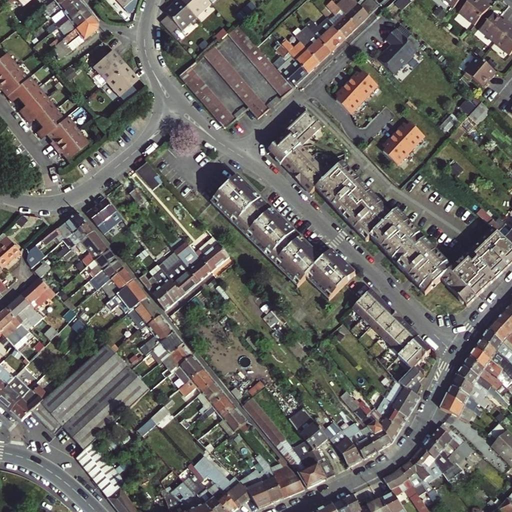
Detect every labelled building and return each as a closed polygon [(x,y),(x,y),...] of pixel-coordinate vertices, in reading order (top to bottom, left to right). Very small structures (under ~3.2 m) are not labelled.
[(84,7),(78,0),(73,0),(50,18),(55,24),(46,30),(49,34),(84,7)] [(55,0),(53,2),(57,7),(47,14),(50,18),(73,0),(55,0)] [(182,32),(197,18),(179,0),(178,0),(173,5),(175,7),(167,15),(182,32)] [(179,0),(197,18),(211,5),(207,1),(206,0),(179,0)] [(368,0),(360,8),(369,17),(380,5),(374,0),(368,0)] [(406,8),(411,0),(400,0),(398,3),(406,8)] [(469,0),(460,12),(475,26),(491,6),(484,0),(483,2),(481,0),(469,0)] [(358,28),(369,17),(360,8),(359,7),(354,1),(347,7),(352,12),(347,16),(358,28)] [(337,17),(330,23),(334,28),(345,40),(358,28),(347,16),(334,2),(329,7),(337,17)] [(92,17),(84,7),(49,34),(56,44),(92,17)] [(481,31),(496,43),(511,25),(505,19),(503,21),(495,14),(481,31)] [(98,25),(92,17),(56,44),(48,51),(56,61),(96,31),(98,25)] [(312,21),(306,26),(310,31),(316,25),(312,21)] [(511,24),(511,25),(496,43),(510,56),(511,54),(511,24)] [(294,88),(282,75),(258,47),(240,25),(236,28),(228,35),(283,99),(294,88)] [(334,28),(319,41),(330,54),(345,40),(334,28)] [(315,29),(311,32),(315,36),(316,38),(320,35),(315,29)] [(418,52),(397,30),(387,40),(393,46),(379,60),(394,76),(405,65),(406,66),(415,57),(414,56),(418,52)] [(330,54),(319,41),(316,38),(315,36),(304,45),(309,51),(308,52),(319,65),(330,54)] [(287,40),(282,45),(295,60),(297,62),(308,75),(319,65),(308,52),(305,48),(296,55),(293,50),(294,49),(287,40)] [(291,63),(295,60),(282,45),(276,50),(284,59),(286,57),(291,63)] [(105,80),(122,65),(114,57),(117,54),(111,48),(92,65),(105,80)] [(214,48),(202,58),(258,120),(269,110),(214,48)] [(5,54),(0,58),(0,90),(5,97),(10,103),(16,99),(23,108),(17,112),(27,125),(32,121),(39,130),(34,134),(39,140),(45,136),(50,143),(48,145),(57,156),(59,154),(65,162),(86,145),(76,132),(66,120),(63,122),(55,112),(28,78),(26,80),(5,54)] [(479,57),(466,72),(484,87),(490,79),(491,80),(498,73),(482,59),(479,57)] [(297,62),(282,75),(294,88),(308,75),(297,62)] [(130,74),(122,65),(105,80),(119,95),(138,78),(132,72),(130,74)] [(189,69),(178,79),(208,112),(226,129),(236,120),(189,69)] [(357,72),(336,95),(338,98),(336,100),(351,114),(377,85),(362,71),(360,74),(357,72)] [(470,115),(482,102),(474,94),(462,107),(470,115)] [(482,104),(470,118),(479,126),(491,112),(482,104)] [(304,110),(302,112),(320,129),(321,128),(304,110)] [(320,129),(302,112),(289,124),(308,141),(320,129)] [(398,166),(425,137),(410,123),(407,126),(404,123),(383,147),(386,149),(383,152),(398,166)] [(302,147),(308,141),(289,124),(285,128),(288,132),(291,135),(286,139),(284,136),(281,139),(308,165),(314,159),(302,147)] [(295,178),(308,165),(281,139),(269,151),(278,160),(295,178)] [(308,165),(312,169),(317,163),(314,159),(308,165)] [(151,188),(162,178),(149,163),(137,172),(151,188)] [(312,169),(299,182),(304,188),(308,192),(327,173),(317,163),(312,169)] [(327,173),(308,192),(311,195),(316,190),(322,197),(349,169),(343,163),(329,175),(327,173)] [(295,178),(299,182),(312,169),(308,165),(295,178)] [(349,169),(322,197),(332,206),(358,179),(349,169)] [(282,220),(239,177),(213,203),(259,250),(296,288),(305,279),(328,302),(354,276),(331,254),(323,262),(282,220)] [(358,179),(332,206),(341,215),(367,188),(358,179)] [(367,188),(341,215),(349,224),(376,198),(367,188)] [(137,189),(131,194),(140,206),(147,201),(137,189)] [(376,198),(349,224),(358,233),(385,207),(376,198)] [(107,199),(88,213),(105,234),(123,220),(107,199)] [(385,207),(358,233),(367,242),(371,238),(376,243),(402,216),(401,215),(400,217),(395,212),(393,215),(391,217),(387,213),(389,212),(385,207)] [(511,230),(506,225),(503,228),(482,210),(477,215),(494,230),(511,246),(511,230)] [(62,233),(67,240),(88,223),(80,213),(55,232),(46,239),(49,243),(62,233)] [(402,216),(376,243),(413,282),(424,272),(436,259),(439,255),(429,244),(427,245),(424,242),(426,241),(402,216)] [(501,220),(506,225),(511,230),(511,226),(506,221),(508,219),(504,216),(501,220)] [(88,223),(67,240),(66,241),(65,241),(69,247),(59,256),(63,260),(74,251),(76,253),(78,251),(77,249),(96,233),(93,230),(88,223)] [(511,246),(494,230),(485,239),(511,261),(511,246)] [(96,233),(77,249),(78,251),(76,253),(77,255),(83,251),(87,256),(81,260),(88,269),(92,266),(94,264),(110,251),(96,233)] [(201,251),(197,255),(202,261),(212,273),(231,257),(215,239),(205,248),(209,253),(205,256),(201,251)] [(511,264),(511,261),(485,239),(474,249),(501,275),(509,267),(511,264)] [(0,263),(4,267),(16,257),(16,255),(20,251),(19,250),(12,242),(6,247),(3,243),(0,244),(0,263)] [(30,253),(29,256),(28,261),(31,269),(46,257),(37,246),(31,251),(30,253)] [(184,246),(182,247),(176,252),(177,253),(200,283),(209,276),(212,273),(202,261),(197,255),(189,246),(186,249),(184,246)] [(471,269),(489,286),(501,275),(474,249),(463,260),(467,265),(471,269)] [(137,257),(140,261),(149,254),(146,250),(137,257)] [(110,251),(94,264),(98,269),(93,272),(95,275),(93,277),(95,279),(117,261),(110,251)] [(160,267),(184,297),(200,283),(177,253),(160,267)] [(489,286),(471,269),(467,265),(463,260),(453,269),(439,255),(436,259),(476,298),(484,291),(489,286)] [(437,285),(442,281),(467,307),(476,298),(436,259),(424,272),(437,285)] [(117,261),(95,279),(97,282),(99,280),(102,284),(92,292),(94,295),(112,280),(125,270),(122,267),(117,261)] [(53,268),(48,262),(36,272),(41,278),(53,268)] [(81,275),(84,278),(91,273),(89,271),(93,268),(92,266),(88,269),(81,275)] [(175,304),(184,297),(160,267),(151,274),(154,278),(175,304)] [(109,303),(111,302),(135,282),(125,270),(112,280),(116,284),(102,295),(109,303)] [(426,296),(437,285),(424,272),(413,282),(426,296)] [(0,275),(0,289),(3,293),(9,288),(0,276),(0,275)] [(166,312),(175,304),(154,278),(150,281),(146,275),(141,280),(152,294),(166,312)] [(21,296),(31,305),(36,301),(41,306),(47,300),(42,295),(50,289),(40,279),(21,296)] [(121,313),(131,304),(135,310),(136,310),(148,299),(135,282),(111,302),(121,313)] [(418,384),(423,379),(423,372),(417,366),(428,354),(415,341),(417,340),(370,292),(351,311),(398,359),(396,360),(409,374),(400,383),(405,389),(418,397),(421,387),(418,384)] [(7,309),(21,322),(27,317),(39,328),(46,321),(42,316),(36,311),(31,305),(21,296),(7,309)] [(148,299),(136,310),(150,326),(162,316),(148,299)] [(36,311),(42,316),(45,313),(40,308),(36,311)] [(77,316),(85,323),(92,318),(82,308),(75,314),(77,316)] [(28,329),(21,322),(7,309),(0,315),(0,331),(1,332),(4,335),(7,338),(14,332),(20,337),(28,329)] [(131,313),(130,314),(144,331),(147,329),(148,328),(150,326),(136,310),(135,310),(131,313)] [(511,319),(504,313),(496,322),(511,335),(511,319)] [(148,328),(162,345),(176,334),(167,323),(162,316),(150,326),(148,328)] [(511,335),(496,322),(488,330),(511,351),(511,335)] [(509,362),(511,358),(511,351),(488,330),(482,339),(495,350),(509,362)] [(166,350),(171,356),(184,344),(176,334),(162,345),(143,361),(147,366),(166,350)] [(476,348),(503,371),(509,362),(495,350),(482,339),(476,348)] [(181,367),(182,367),(194,357),(184,344),(171,356),(163,362),(167,366),(171,363),(169,360),(173,357),(178,363),(172,368),(176,372),(181,367)] [(85,451),(94,443),(125,415),(150,391),(141,381),(133,372),(132,371),(116,354),(108,346),(80,371),(101,393),(64,428),(85,451)] [(17,348),(5,361),(8,364),(20,351),(17,348)] [(470,357),(498,379),(503,371),(476,348),(470,357)] [(194,357),(182,367),(181,367),(176,372),(151,392),(154,395),(184,371),(192,380),(204,369),(194,357)] [(470,357),(463,366),(492,387),(498,379),(470,357)] [(457,375),(486,396),(492,387),(463,366),(457,375)] [(192,380),(171,397),(164,403),(163,404),(165,407),(167,409),(183,396),(185,399),(197,389),(202,395),(216,383),(208,374),(204,369),(192,380)] [(14,381),(20,386),(31,375),(25,370),(14,381)] [(54,437),(64,428),(101,393),(80,371),(50,396),(44,402),(32,412),(54,437)] [(12,383),(0,372),(0,394),(8,387),(12,383)] [(508,387),(511,383),(511,379),(506,373),(501,380),(508,387)] [(457,375),(453,385),(481,404),(486,396),(457,375)] [(403,391),(394,405),(402,411),(398,416),(406,422),(421,399),(418,397),(405,389),(400,383),(394,377),(388,382),(396,390),(399,388),(403,391)] [(216,383),(202,395),(199,397),(208,408),(201,414),(203,416),(213,408),(227,397),(216,383)] [(367,385),(363,389),(373,400),(377,397),(367,385)] [(453,385),(448,394),(475,413),(481,404),(453,385)] [(0,401),(12,412),(23,400),(8,387),(0,394),(0,401)] [(50,396),(40,387),(26,402),(23,400),(12,412),(22,421),(32,412),(44,402),(50,396)] [(159,398),(164,403),(171,397),(167,392),(159,398)] [(448,394),(441,408),(470,424),(475,413),(448,394)] [(213,408),(223,420),(237,409),(227,397),(213,408)] [(310,455),(315,460),(306,464),(287,440),(254,399),(244,407),(243,407),(289,461),(299,474),(309,489),(327,480),(320,467),(328,461),(326,456),(324,458),(317,449),(315,451),(307,442),(303,444),(309,455),(310,455)] [(386,418),(402,428),(406,422),(398,416),(402,411),(394,405),(390,401),(382,414),(386,418)] [(370,439),(378,453),(393,444),(381,427),(377,422),(374,424),(355,402),(349,406),(375,436),(370,439)] [(167,409),(165,407),(153,419),(156,423),(169,411),(167,409)] [(235,434),(240,429),(248,422),(240,413),(237,409),(223,420),(235,434)] [(346,428),(340,419),(339,420),(331,410),(327,413),(334,423),(342,432),(346,428)] [(357,451),(342,432),(334,423),(327,413),(326,413),(320,418),(328,428),(327,429),(334,437),(330,440),(344,456),(350,468),(363,462),(357,451)] [(381,427),(393,444),(402,428),(386,418),(381,427)] [(156,423),(153,419),(138,432),(142,436),(156,423)] [(187,430),(193,436),(203,428),(197,421),(187,430)] [(315,451),(317,449),(330,439),(328,437),(317,424),(302,436),(303,437),(307,442),(315,451)] [(511,465),(511,435),(507,430),(506,431),(499,424),(492,430),(489,434),(488,434),(496,442),(492,445),(511,465)] [(431,439),(445,451),(449,456),(452,459),(453,457),(458,462),(470,447),(465,443),(461,446),(449,436),(441,429),(440,428),(431,439)] [(370,439),(365,441),(359,432),(355,434),(352,430),(349,432),(365,460),(378,453),(370,439)] [(211,454),(227,440),(231,437),(225,431),(205,448),(211,454)] [(465,443),(452,432),(449,436),(461,446),(465,443)] [(453,474),(440,456),(445,451),(431,439),(422,449),(436,461),(435,462),(447,479),(453,474)] [(141,511),(146,508),(99,449),(80,463),(118,511),(141,511)] [(447,479),(435,462),(436,461),(422,449),(413,460),(423,472),(428,479),(431,476),(430,474),(433,471),(441,483),(447,479)] [(206,480),(211,476),(217,484),(239,509),(253,498),(247,489),(245,489),(240,483),(235,478),(230,483),(204,458),(194,468),(192,465),(190,468),(197,476),(200,474),(206,480)] [(306,491),(297,477),(282,458),(279,460),(285,469),(274,474),(285,499),(306,491)] [(428,479),(423,472),(413,460),(403,468),(401,470),(422,502),(428,498),(419,485),(420,484),(417,479),(421,477),(425,482),(428,479)] [(336,476),(328,461),(320,467),(327,480),(336,476)] [(271,468),(269,463),(255,469),(252,470),(253,471),(255,474),(271,468)] [(402,494),(398,488),(402,486),(405,484),(409,490),(406,492),(420,511),(429,511),(422,502),(401,470),(395,474),(384,480),(391,491),(393,494),(396,498),(402,494)] [(271,505),(262,483),(260,480),(255,474),(253,471),(240,483),(245,489),(247,489),(253,498),(260,510),(271,505)] [(203,483),(206,480),(200,474),(197,476),(199,479),(201,482),(203,483)] [(260,480),(262,483),(271,505),(285,499),(274,474),(260,480)] [(197,476),(191,481),(197,488),(203,483),(201,482),(199,479),(197,476)] [(205,492),(203,490),(206,487),(203,483),(197,488),(191,481),(189,483),(187,481),(184,483),(212,511),(228,511),(209,491),(208,489),(205,492)] [(212,511),(184,483),(172,493),(185,511),(212,511)] [(228,511),(235,511),(239,509),(217,484),(209,491),(228,511)] [(170,511),(185,511),(172,493),(169,495),(165,498),(169,505),(170,511)] [(393,494),(382,500),(390,511),(405,511),(396,498),(393,494)] [(362,511),(361,510),(354,495),(343,500),(349,511),(362,511)] [(511,511),(511,502),(508,499),(501,508),(497,511),(511,511)] [(336,504),(333,505),(336,511),(349,511),(343,500),(336,504)] [(390,511),(382,500),(362,511),(390,511)]
